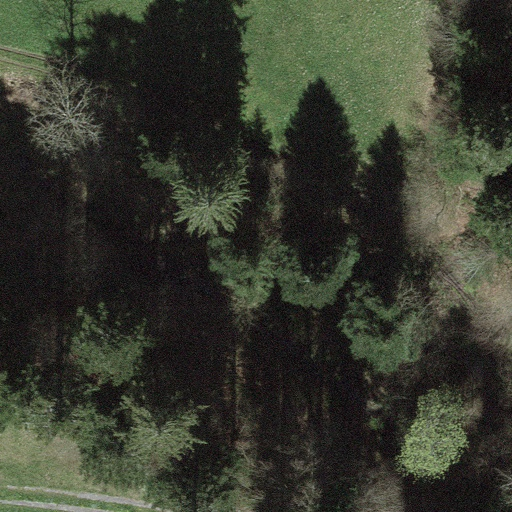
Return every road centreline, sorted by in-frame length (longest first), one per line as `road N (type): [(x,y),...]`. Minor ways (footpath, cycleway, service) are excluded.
road 1 (track): [(0,51),(143,104),(341,209),(409,264),(511,382)]
road 2 (track): [(341,209),(373,211),(397,201),(422,174),(459,0)]
